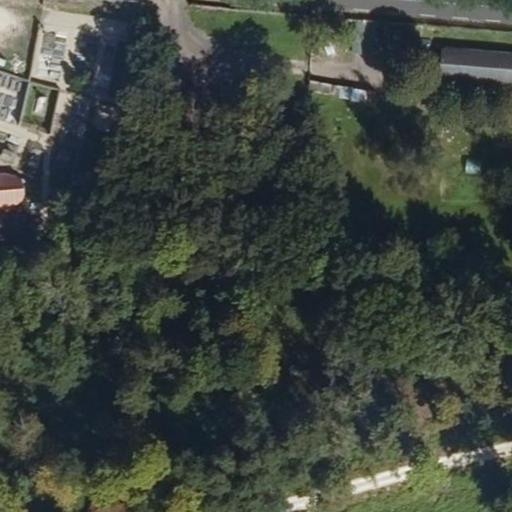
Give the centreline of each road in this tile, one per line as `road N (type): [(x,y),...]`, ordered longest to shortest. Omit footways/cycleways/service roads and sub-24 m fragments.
road 1 (track): [(291,511),(511,449)]
road 2 (secondary): [(511,14),(354,0)]
